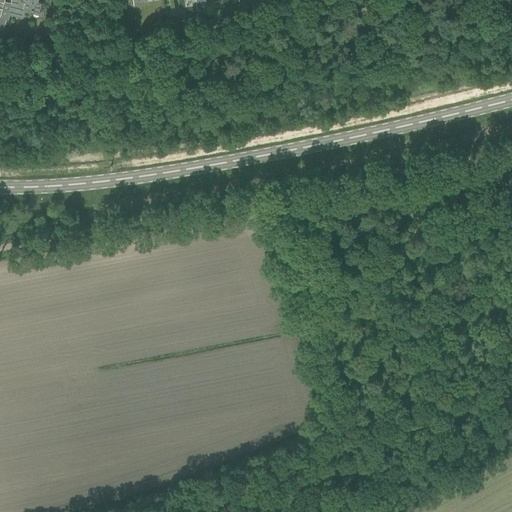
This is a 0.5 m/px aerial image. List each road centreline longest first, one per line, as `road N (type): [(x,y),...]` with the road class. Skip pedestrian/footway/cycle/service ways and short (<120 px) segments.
road 1 (secondary): [(0,187),(210,166),(511,100)]
road 2 (track): [(59,67),(344,0)]
road 3 (track): [(266,199),(0,250)]
road 4 (track): [(266,199),(511,153)]
